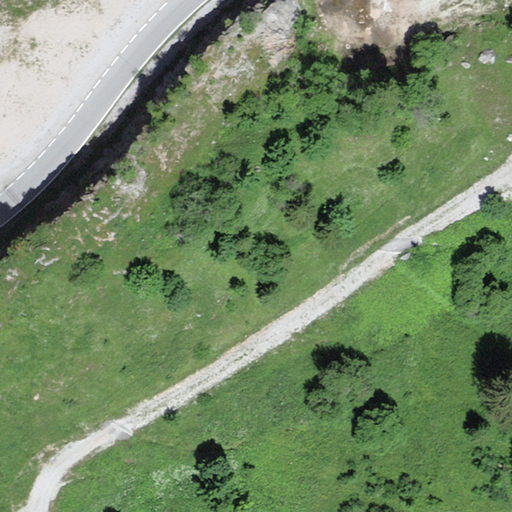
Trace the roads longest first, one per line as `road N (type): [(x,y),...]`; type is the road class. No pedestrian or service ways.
road 1 (track): [(42,511),(58,467),(83,447),(263,344),(511,169)]
road 2 (unclassified): [(0,210),(188,0)]
